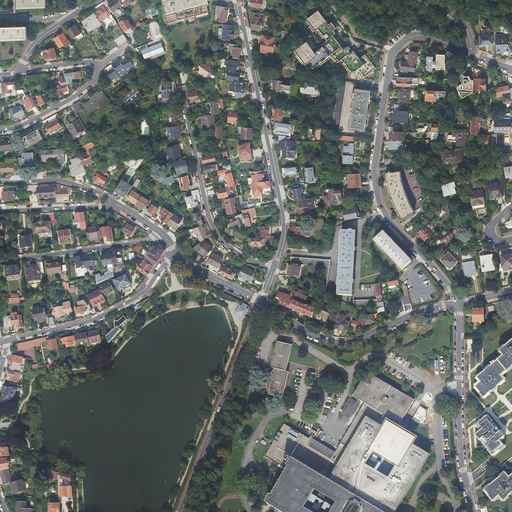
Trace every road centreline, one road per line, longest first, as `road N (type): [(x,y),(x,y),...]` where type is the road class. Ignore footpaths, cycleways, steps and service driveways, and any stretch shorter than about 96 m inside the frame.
road 1 (residential): [(469,55),(410,34),(396,44),(387,56),(373,163),(385,211),(457,303)]
road 2 (residential): [(274,267),(282,212),(235,0)]
road 3 (unclassified): [(181,511),(260,301)]
road 4 (residential): [(274,267),(243,256),(212,229),(183,85)]
road 5 (residential): [(457,303),(346,345),(319,339),(260,301)]
road 6 (unclassified): [(457,303),(460,451),(473,511)]
road 7 (residential): [(174,254),(141,294),(91,322),(8,340)]
road 8 (residential): [(6,261),(166,239)]
road 9 (residential): [(119,206),(54,180),(0,183)]
road 10 (residential): [(95,65),(94,79),(69,100),(0,131)]
